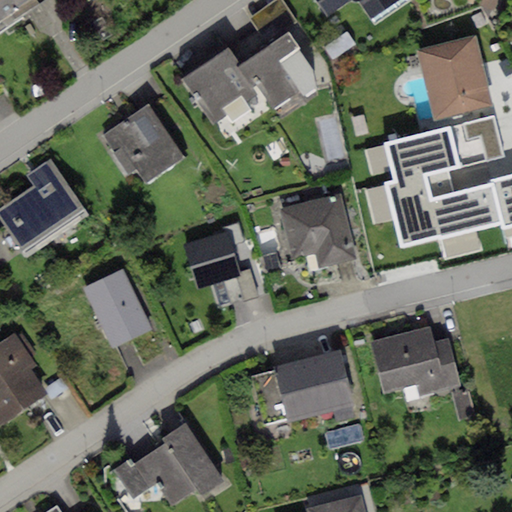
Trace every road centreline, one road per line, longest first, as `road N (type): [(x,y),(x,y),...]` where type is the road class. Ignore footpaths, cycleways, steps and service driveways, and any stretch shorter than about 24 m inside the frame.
road 1 (residential): [(0,496),(226,352),(333,311),(511,270)]
road 2 (residential): [(219,0),(0,148)]
